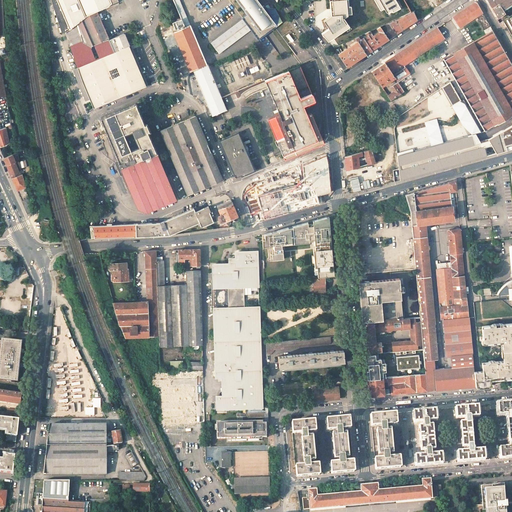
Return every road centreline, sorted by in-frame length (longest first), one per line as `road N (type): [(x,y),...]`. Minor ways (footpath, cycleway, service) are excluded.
road 1 (tertiary): [(340,205),(194,238),(27,245)]
road 2 (residential): [(365,478),(290,484),(279,421),(285,413),(358,406)]
road 3 (residential): [(340,205),(358,406)]
road 4 (tertiary): [(511,156),(340,205)]
road 5 (residential): [(358,406),(511,392)]
road 6 (residential): [(44,294),(64,304),(115,420)]
road 7 (residential): [(511,465),(365,478)]
road 8 (residential): [(462,0),(340,80)]
road 9 (unclassified): [(88,122),(48,0)]
road 10 (residential): [(340,205),(330,101),(340,80)]
road 11 (secondary): [(44,294),(31,421)]
